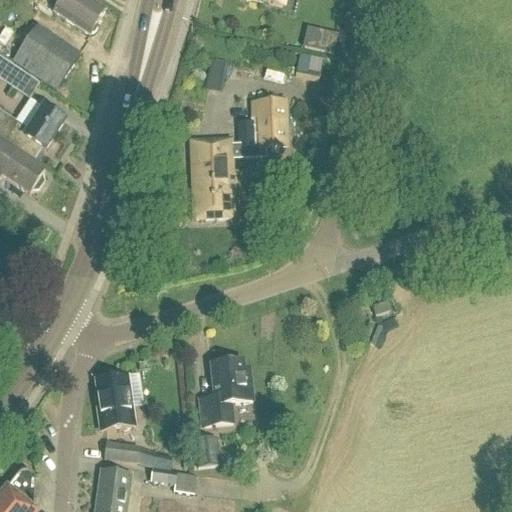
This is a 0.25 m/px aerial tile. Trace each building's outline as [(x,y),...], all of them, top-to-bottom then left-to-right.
[(89,42),(106,17),(79,0),(53,0),(51,4),(59,9),(53,18),(89,42)] [(251,0),(251,3),(282,10),(284,0),(251,0)] [(338,41),(308,34),(304,52),(333,60),(338,41)] [(66,50),(41,87),(56,97),(81,60),(66,50)] [(21,80),(0,65),(0,87),(11,95),(21,80)] [(264,162),(264,154),(286,153),(284,111),(256,112),(256,126),(250,126),(250,130),(239,130),(240,150),(228,151),(196,152),(197,167),(194,167),(195,202),(196,225),(231,223),(230,205),(225,202),(225,200),(224,179),(229,179),(228,163),(264,162)] [(31,169),(31,168),(41,153),(46,156),(66,126),(45,112),(29,137),(23,133),(24,132),(0,115),(0,149),(2,151),(31,169)] [(45,178),(31,168),(31,169),(2,151),(0,149),(0,183),(2,181),(31,200),(33,196),(39,196),(45,187),(43,181),(45,178)] [(0,305),(11,289),(0,282),(0,305)] [(375,322),(389,317),(386,308),(372,312),(375,322)] [(230,368),(230,366),(219,367),(219,370),(211,370),(215,404),(200,405),(203,433),(233,430),(231,410),(252,408),(249,375),(243,375),(243,367),(230,368)] [(125,396),(123,382),(96,387),(99,400),(95,400),(101,435),(133,430),(127,396),(125,396)] [(214,444),(194,446),(197,474),(217,472),(214,444)] [(139,469),(141,452),(107,448),(105,465),(139,469)] [(195,499),(197,482),(153,475),(151,488),(175,491),(174,496),(195,499)] [(126,511),(131,480),(101,476),(95,511),(126,511)] [(35,511),(36,510),(33,510),(35,487),(33,481),(29,478),(24,478),(19,481),(0,504),(0,511),(35,511)]
